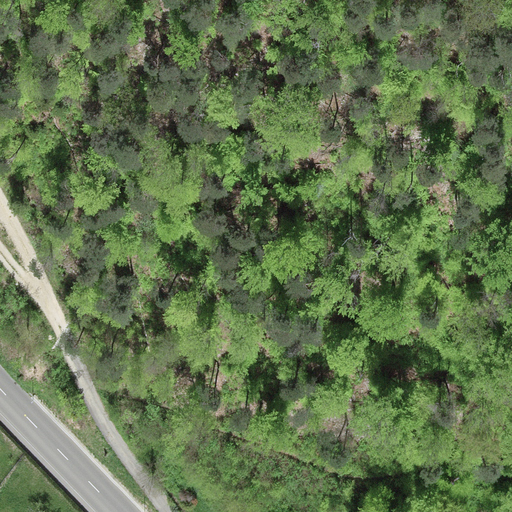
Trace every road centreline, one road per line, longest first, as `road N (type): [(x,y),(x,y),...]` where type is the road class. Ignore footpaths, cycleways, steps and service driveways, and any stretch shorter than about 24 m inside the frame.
road 1 (track): [(85,386),(337,467),(432,462),(510,436)]
road 2 (track): [(0,252),(38,287),(101,418),(169,511)]
road 3 (tertiary): [(119,511),(0,388)]
